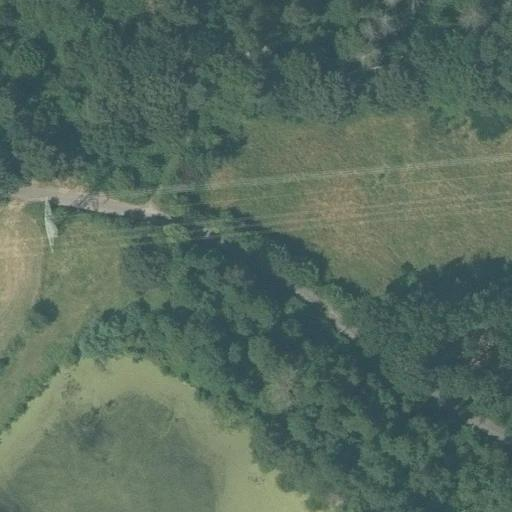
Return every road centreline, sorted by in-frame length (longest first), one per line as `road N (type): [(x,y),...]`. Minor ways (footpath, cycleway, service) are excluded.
road 1 (unclassified): [(148,219),(214,239),(265,268),(403,377),(511,443)]
road 2 (unclassified): [(148,219),(0,191)]
